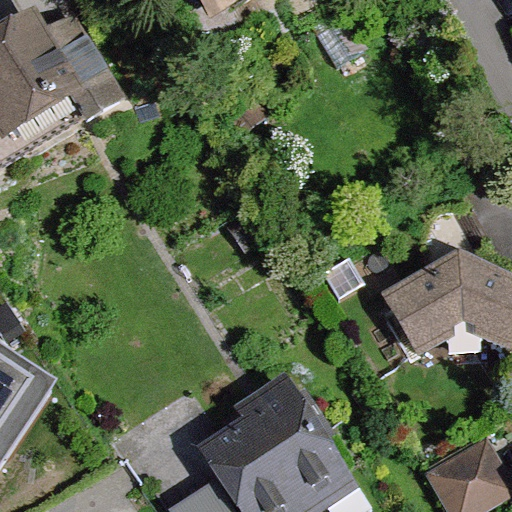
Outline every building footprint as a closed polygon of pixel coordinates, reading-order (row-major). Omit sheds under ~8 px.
[(35,27),(0,48),(0,124),(6,135),(72,95),(90,123),(123,104),(77,25),(45,43),(35,27)] [(480,282),(485,273),(463,262),(441,276),(446,284),(480,282)] [(511,349),(511,284),(485,273),(480,282),(446,284),(441,276),(392,304),(423,356),(450,341),(452,327),(483,332),(482,346),(511,349)] [(452,327),(450,341),(458,354),(480,362),(482,346),(483,332),(452,327)] [(0,467),(59,378),(0,339),(0,467)] [(293,401),(210,456),(247,511),(287,511),(344,476),(293,401)] [(490,511),(511,500),(511,491),(488,447),(433,477),(452,511),(490,511)]
